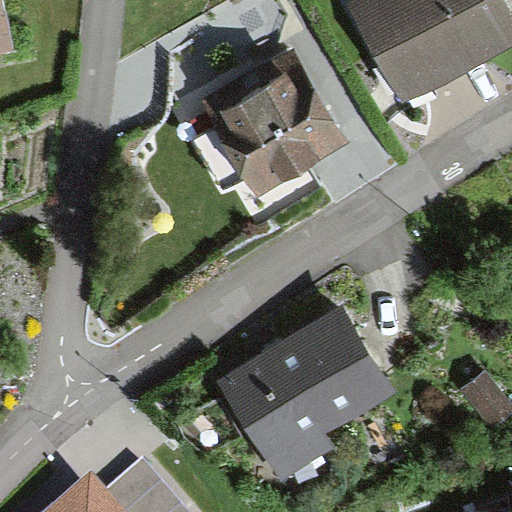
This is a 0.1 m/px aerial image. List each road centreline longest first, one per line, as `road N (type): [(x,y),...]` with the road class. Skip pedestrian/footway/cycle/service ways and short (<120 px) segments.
road 1 (residential): [(511,115),(71,398)]
road 2 (residential): [(71,398),(54,351),(95,0)]
